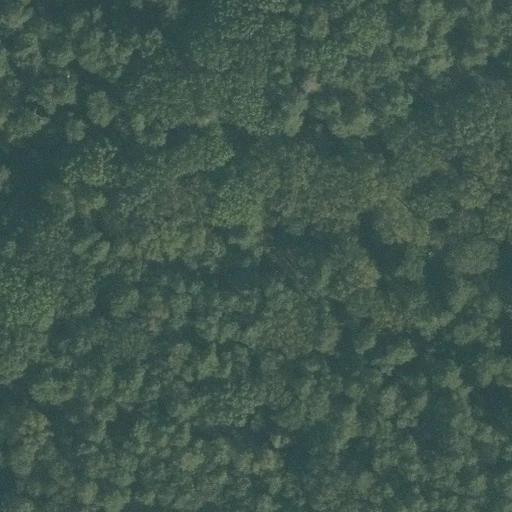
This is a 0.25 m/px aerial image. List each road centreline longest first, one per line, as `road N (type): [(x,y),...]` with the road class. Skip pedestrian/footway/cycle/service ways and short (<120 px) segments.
road 1 (track): [(0,326),(511,38)]
road 2 (track): [(0,197),(200,0)]
